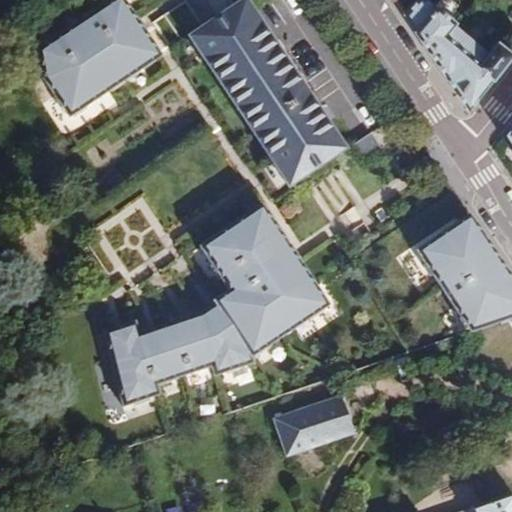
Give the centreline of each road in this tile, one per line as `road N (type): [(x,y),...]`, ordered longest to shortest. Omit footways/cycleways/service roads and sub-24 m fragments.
road 1 (residential): [(469,154),(363,0)]
road 2 (unknown): [(333,511),(398,384)]
